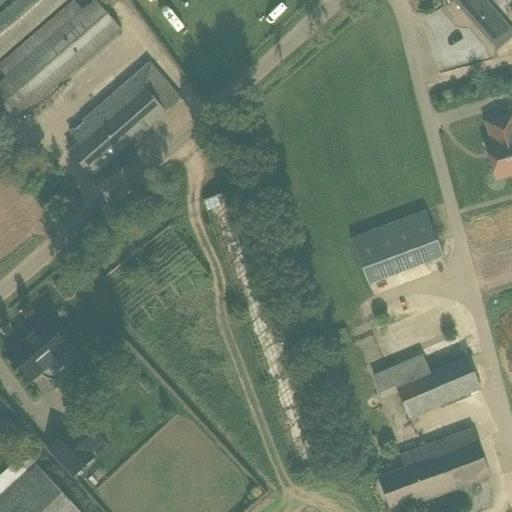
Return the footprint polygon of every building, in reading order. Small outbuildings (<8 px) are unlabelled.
[(0,59),(68,0),(18,0),(0,16),(0,59)] [(453,0),(453,1),(492,46),(510,30),(483,0),(453,0)] [(96,2),(77,18),(67,7),(0,65),(0,70),(7,79),(0,84),(0,130),(29,105),(30,106),(120,29),(96,2)] [(70,152),(92,178),(181,100),(151,65),(71,134),(80,144),(70,152)] [(488,150),(496,181),(511,176),(511,116),(487,124),(494,148),(488,150)] [(241,188),(204,201),(298,473),(336,460),(241,188)] [(369,286),(444,258),(427,211),(351,239),(369,286)] [(101,281),(140,332),(210,278),(171,228),(101,281)] [(70,350),(48,324),(7,358),(30,384),(70,350)] [(409,420),(481,390),(455,329),(383,359),(409,420)] [(87,425),(74,436),(70,432),(49,451),(74,477),(94,458),(90,454),(103,443),(87,425)] [(396,511),(490,477),(473,431),(400,458),(404,470),(378,480),(390,511),(396,511)] [(0,488),(0,511),(77,511),(31,460),(0,488)]
